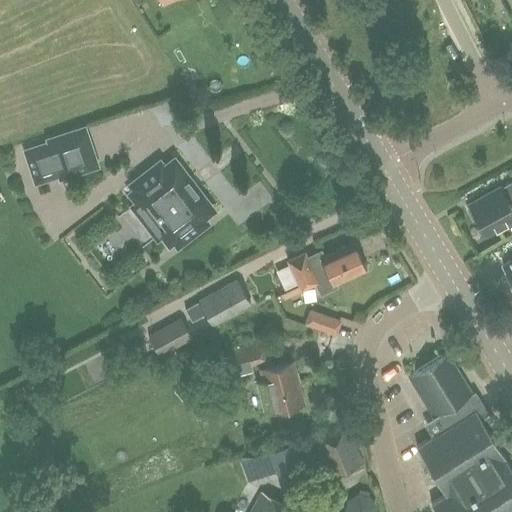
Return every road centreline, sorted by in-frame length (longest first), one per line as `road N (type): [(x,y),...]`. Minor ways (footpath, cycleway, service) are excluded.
road 1 (residential): [(395,511),(364,352),(388,316),(450,280)]
road 2 (tertiary): [(381,167),(279,0)]
road 3 (tertiary): [(450,280),(381,167)]
road 4 (residential): [(381,167),(495,105)]
